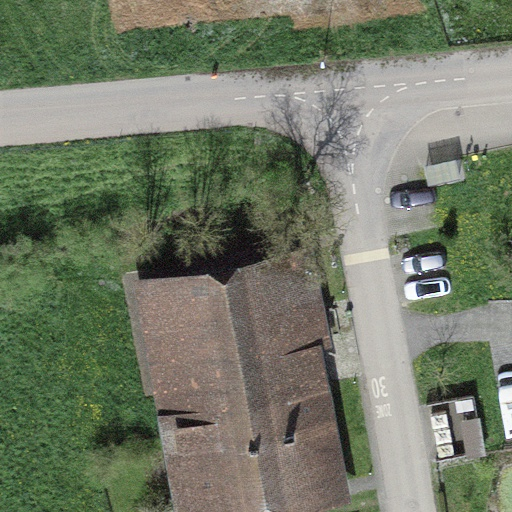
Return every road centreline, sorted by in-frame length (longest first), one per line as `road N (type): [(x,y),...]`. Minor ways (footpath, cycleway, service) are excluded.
road 1 (residential): [(406,511),(346,88)]
road 2 (residential): [(346,88),(0,118)]
road 3 (residential): [(511,75),(346,88)]
